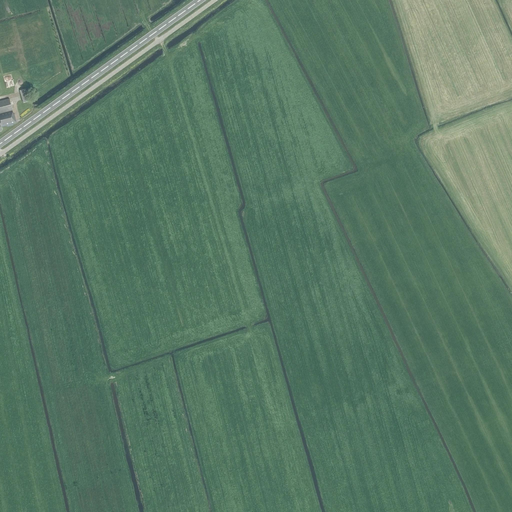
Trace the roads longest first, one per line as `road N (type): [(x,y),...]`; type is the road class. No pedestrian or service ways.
road 1 (unclassified): [(0,154),(215,0)]
road 2 (primary): [(0,144),(200,0)]
